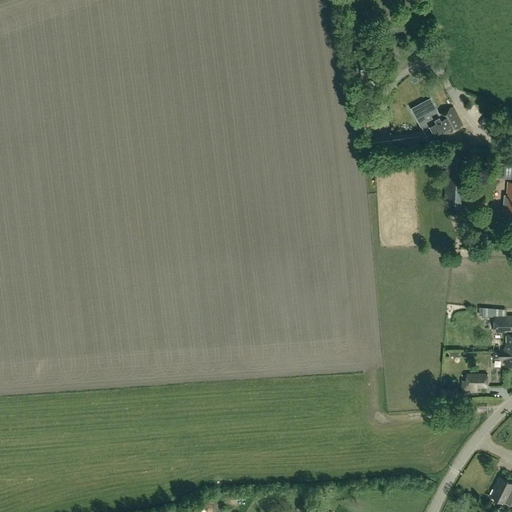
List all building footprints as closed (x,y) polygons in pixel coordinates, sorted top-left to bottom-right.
[(452,108),(439,115),(427,121),(437,139),(448,132),(449,133),(462,126),(452,108)] [(394,152),(420,149),(418,137),(392,140),(394,152)] [(446,204),(466,205),(469,157),(449,155),(446,204)] [(483,165),(479,167),(483,175),(487,173),(483,165)] [(511,182),(508,182),(507,199),(504,199),(503,211),(511,212),(511,182)] [(511,314),(506,315),(506,309),(483,307),(483,316),(494,316),(494,332),(511,332),(511,314)] [(488,373),(466,373),(466,379),(461,379),(461,393),(463,393),(463,396),(471,396),(471,392),(477,392),(477,388),(487,388),(488,373)] [(441,387),(439,401),(452,402),(454,388),(441,387)] [(498,484),(492,496),(505,502),(511,489),(511,482),(500,477),(497,484),(498,484)]
